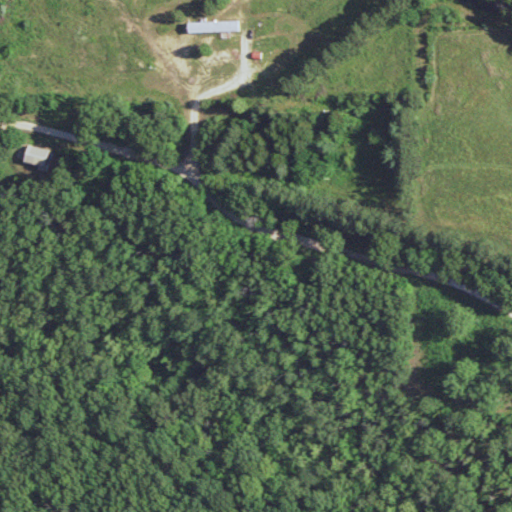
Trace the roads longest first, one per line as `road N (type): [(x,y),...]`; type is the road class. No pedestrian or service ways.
road 1 (residential): [(511,312),(438,278),(353,258),(255,221),(193,174),(51,124),(0,122)]
road 2 (residential): [(4,0),(469,12),(479,21)]
road 3 (residential): [(136,17),(193,95),(197,121),(184,171)]
road 4 (residential): [(30,0),(52,37),(82,46),(145,12),(150,0)]
